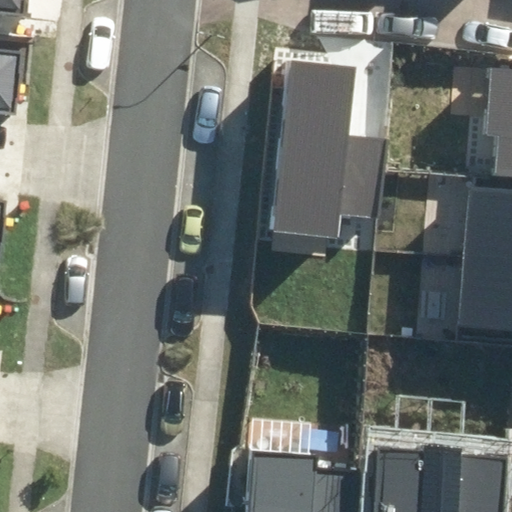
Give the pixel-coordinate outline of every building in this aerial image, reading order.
[(0,0),(0,12),(24,15),(25,0),(0,0)] [(0,261),(7,202),(0,200),(0,110),(13,112),(20,56),(0,54),(0,261)] [(287,58),(268,229),(332,236),(335,213),(382,218),(391,139),(350,134),(358,66),(287,58)] [(511,66),(490,65),(485,134),(501,135),(498,171),(511,172),(511,66)] [(511,187),(467,184),(455,324),(511,328),(511,187)] [(418,450),(380,446),(373,511),(499,511),(505,460),(462,456),(463,445),(418,441),(418,450)] [(352,511),(355,475),(318,473),(319,454),(249,449),(245,511),(352,511)]
